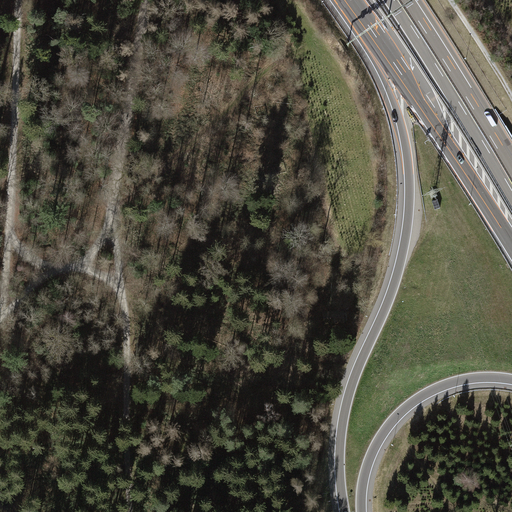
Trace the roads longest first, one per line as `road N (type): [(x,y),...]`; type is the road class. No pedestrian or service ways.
road 1 (motorway): [(348,0),(398,113),(409,202),(393,284),(345,404),(338,460),(344,511)]
road 2 (track): [(19,0),(9,239),(36,261),(65,268),(95,249),(110,221)]
road 3 (motorway): [(356,0),(511,244)]
road 4 (track): [(111,210),(275,62),(306,52),(333,66)]
road 5 (track): [(113,198),(123,293),(106,277),(65,268),(33,283),(0,320)]
road 6 (motorway): [(362,511),(368,465),(402,412),(457,382),(511,381)]
road 7 (track): [(123,293),(129,511)]
road 8 (motorway): [(511,181),(399,0)]
road 9 (unclassified): [(148,0),(113,198)]
